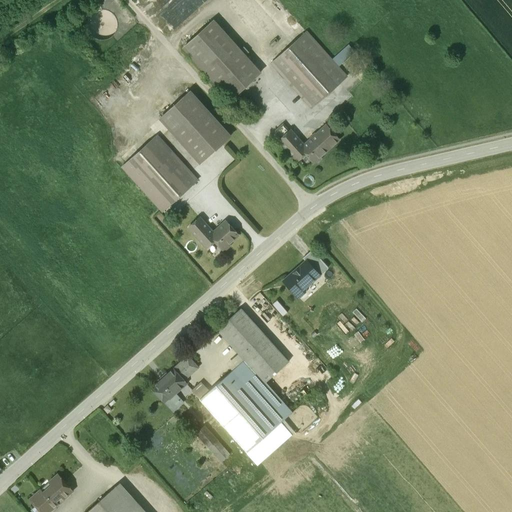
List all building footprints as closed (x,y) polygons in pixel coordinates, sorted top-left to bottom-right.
[(230,100),(260,73),(213,21),(183,47),(230,100)] [(312,108),(346,77),(306,32),(272,63),(312,108)] [(200,163),(230,136),(190,92),(160,118),(200,163)] [(287,149),(298,140),(290,130),(289,131),(283,124),(273,133),(280,140),(279,140),(287,149)] [(320,156),(339,140),(326,125),(303,146),(298,140),(287,149),(298,161),(305,154),(313,163),(314,162),(317,163),(321,159),(320,156)] [(162,211),(197,180),(157,136),(122,167),(162,211)] [(196,237),(207,227),(208,227),(199,217),(188,227),(196,237)] [(229,243),(238,235),(226,221),(212,233),(207,227),(196,237),(207,248),(215,241),(222,250),(223,249),(226,249),(229,246),(229,243)] [(306,261),(320,275),(328,267),(312,250),(303,258),(305,261),(306,261)] [(320,275),(306,261),(305,261),(286,279),(291,284),(288,287),(298,298),(300,297),(306,292),(306,287),(320,275)] [(265,383),(288,362),(241,309),(217,330),(244,360),(265,383)] [(197,368),(188,357),(167,375),(166,374),(159,381),(160,382),(152,388),(173,412),(182,404),(174,394),(186,384),(183,380),(197,368)] [(248,452),(292,413),(265,383),(244,360),(200,399),(248,452)] [(63,499),(72,491),(58,475),(49,483),(51,485),(43,492),(41,490),(30,499),(41,511),(48,511),(58,504),(57,502),(62,498),(63,499)] [(86,511),(147,511),(120,482),(86,511)]
